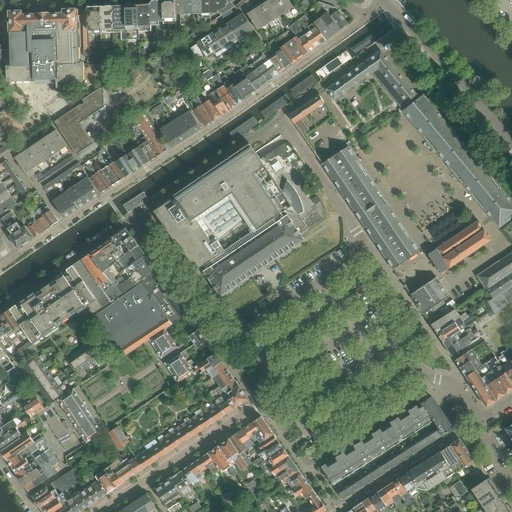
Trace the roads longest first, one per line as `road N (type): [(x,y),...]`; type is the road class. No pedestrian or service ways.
road 1 (residential): [(365,18),(63,224)]
road 2 (residential): [(322,281),(355,258),(358,233),(279,119),(386,41)]
road 3 (residential): [(0,307),(133,217),(204,322),(242,334)]
road 4 (residential): [(99,511),(257,404),(270,377),(242,334)]
road 5 (residential): [(478,422),(452,380),(398,372),(387,378),(322,281)]
road 6 (residential): [(511,146),(386,0)]
road 7 (residential): [(478,422),(333,511)]
